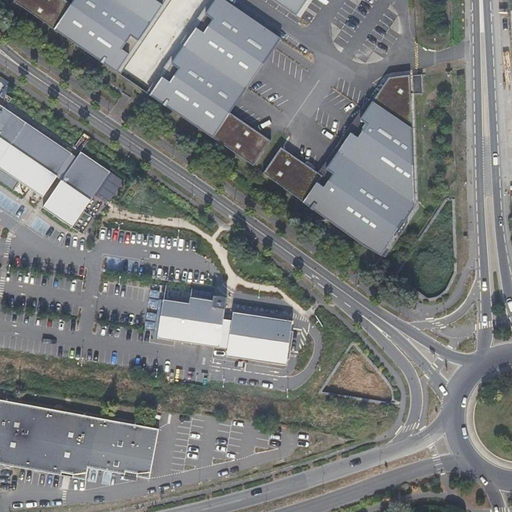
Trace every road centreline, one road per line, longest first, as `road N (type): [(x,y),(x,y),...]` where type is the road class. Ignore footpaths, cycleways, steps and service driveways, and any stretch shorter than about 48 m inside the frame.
road 1 (tertiary): [(13,60),(339,291)]
road 2 (primary): [(511,302),(487,0)]
road 3 (primary): [(476,0),(484,273)]
road 4 (secondary): [(402,449),(191,511)]
road 5 (secondary): [(279,511),(384,473),(461,457)]
road 6 (secondary): [(339,291),(405,364),(415,396),(402,449)]
